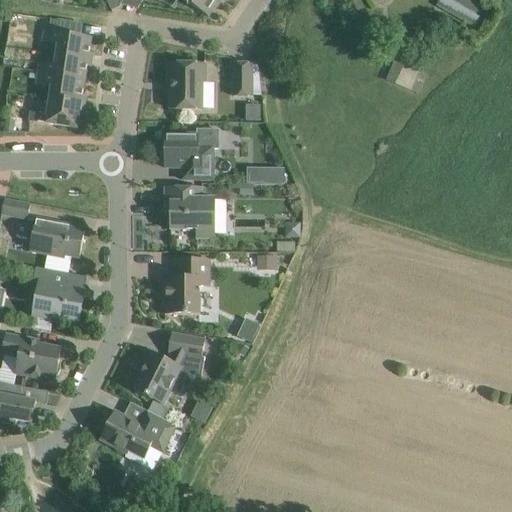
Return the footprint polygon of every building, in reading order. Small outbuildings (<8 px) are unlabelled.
[(208,17),(220,0),(219,0),(182,0),(187,3),(186,5),(188,7),(189,5),(208,17)] [(441,0),(438,6),(475,28),(489,5),(481,0),(441,0)] [(92,39),(69,35),(45,32),(44,43),(59,45),(57,56),(92,61),(93,55),(90,54),(92,39)] [(91,68),(92,61),(57,56),(56,66),(40,64),(38,75),(85,82),(87,67),(91,68)] [(388,79),(412,90),(421,69),(398,58),(388,79)] [(203,82),(205,83),(205,66),(169,65),(168,93),(171,93),(171,111),(203,111),(203,82)] [(252,65),(250,65),(234,65),(234,98),(252,98),(252,85),(252,65)] [(85,82),(38,75),(37,86),(52,88),(50,102),(85,107),(87,97),(83,97),(85,82)] [(84,117),(85,107),(50,102),(48,116),(31,114),(30,123),(78,130),(80,116),(84,117)] [(6,120),(5,131),(13,133),(15,121),(6,120)] [(165,136),(165,169),(182,169),(185,169),(187,169),(187,181),(212,181),(212,149),(218,149),(218,132),(200,132),(200,136),(185,136),(165,136)] [(249,185),(287,184),(286,167),(248,168),(249,185)] [(202,190),(185,189),(165,189),(165,218),(171,218),(171,232),(195,232),(196,240),(214,240),(215,201),(202,201),(202,190)] [(31,207),(5,201),(2,215),(28,220),(31,207)] [(71,227),(64,225),(37,220),(30,253),(60,259),(60,256),(80,260),(85,232),(70,229),(71,227)] [(209,262),(196,262),(176,261),(175,279),(165,279),(164,316),(184,316),(200,316),(200,288),(209,288),(209,262)] [(72,276),(52,272),(37,269),(34,284),(40,285),(33,317),(62,323),(78,326),(85,292),(69,289),(72,276)] [(254,342),(260,324),(246,319),(240,337),(254,342)] [(146,368),(134,392),(163,406),(181,371),(186,372),(186,374),(201,376),(205,360),(202,360),(205,341),(172,336),(169,354),(174,355),(170,363),(150,353),(143,367),(146,368)] [(40,343),(20,340),(7,337),(3,355),(20,358),(16,375),(41,380),(42,376),(56,379),(60,360),(57,360),(59,351),(39,347),(40,343)] [(22,388),(3,385),(0,384),(0,422),(15,426),(16,422),(32,425),(36,403),(20,400),(22,388)] [(193,418),(206,422),(211,406),(198,402),(193,418)] [(177,427),(166,422),(148,413),(142,426),(116,413),(101,442),(119,451),(127,455),(126,458),(142,466),(152,447),(164,453),(177,427)]
